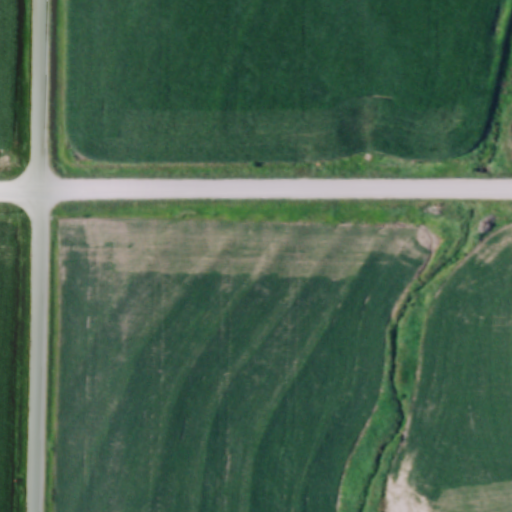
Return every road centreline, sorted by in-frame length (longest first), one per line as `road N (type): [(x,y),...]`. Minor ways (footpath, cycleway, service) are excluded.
road 1 (tertiary): [(43,0),(38,511)]
road 2 (tertiary): [(511,193),(0,197)]
